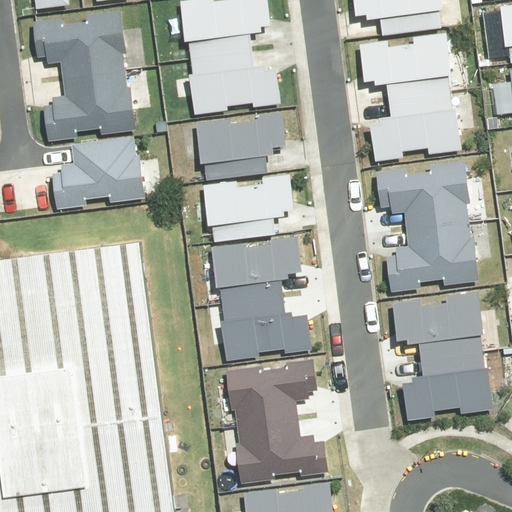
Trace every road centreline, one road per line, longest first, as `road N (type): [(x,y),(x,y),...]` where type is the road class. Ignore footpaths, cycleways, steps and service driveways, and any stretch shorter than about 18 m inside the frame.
road 1 (residential): [(433,490),(369,381),(315,0)]
road 2 (residential): [(19,162),(0,18)]
